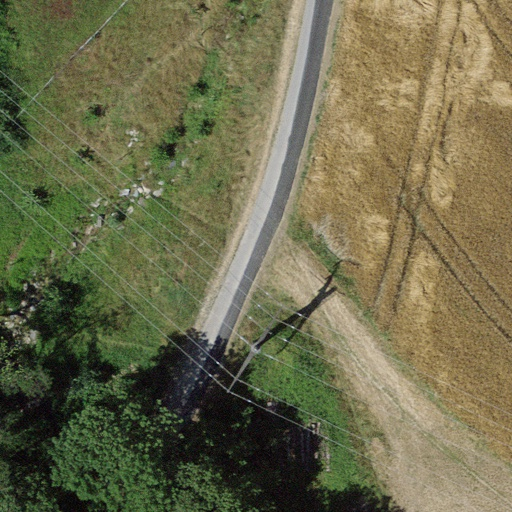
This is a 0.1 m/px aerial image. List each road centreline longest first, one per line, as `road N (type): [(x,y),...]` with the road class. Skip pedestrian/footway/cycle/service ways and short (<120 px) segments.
road 1 (residential): [(319,0),(296,125),(271,205),(206,361),(130,511)]
road 2 (track): [(271,205),(287,284),(312,337),(369,419),(511,504)]
